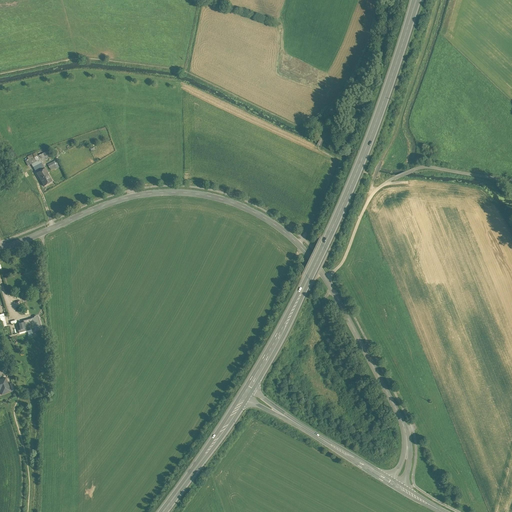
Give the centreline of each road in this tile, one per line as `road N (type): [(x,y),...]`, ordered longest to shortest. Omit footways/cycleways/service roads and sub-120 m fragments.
road 1 (tertiary): [(0,248),(111,202),(172,191),(232,202),(284,229),(325,277),(390,394),(407,449),(396,483)]
road 2 (secondary): [(416,0),(356,173),(248,391)]
road 3 (track): [(511,177),(431,166),(396,177),(370,195),(343,260),(325,277)]
road 4 (track): [(370,195),(439,0)]
road 5 (secondary): [(396,483),(248,391)]
road 6 (secondary): [(161,511),(248,391)]
